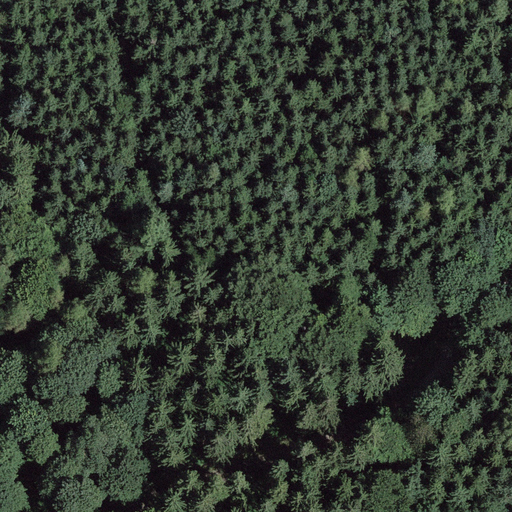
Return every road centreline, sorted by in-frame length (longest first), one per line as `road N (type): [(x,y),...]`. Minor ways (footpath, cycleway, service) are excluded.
road 1 (track): [(413,406),(85,511)]
road 2 (track): [(511,289),(413,406),(417,446),(398,511)]
